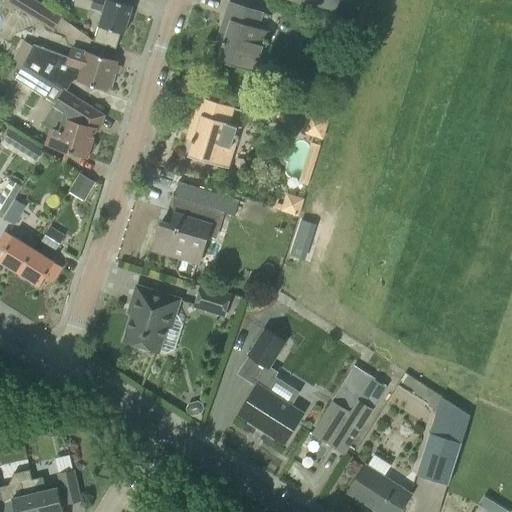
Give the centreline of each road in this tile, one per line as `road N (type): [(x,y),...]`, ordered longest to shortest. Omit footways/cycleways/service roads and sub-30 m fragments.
road 1 (residential): [(58,362),(172,0)]
road 2 (tertiary): [(298,511),(144,416)]
